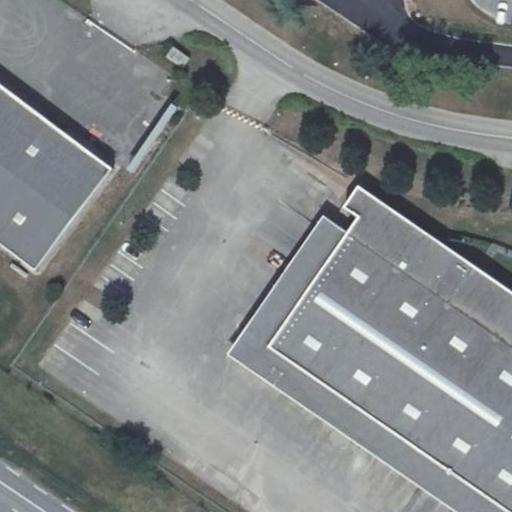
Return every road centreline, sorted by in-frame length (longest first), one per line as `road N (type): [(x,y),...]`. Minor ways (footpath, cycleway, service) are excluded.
road 1 (unknown): [(300,511),(245,476),(214,436),(196,385),(268,50)]
road 2 (unclassified): [(511,137),(378,110),(195,0)]
